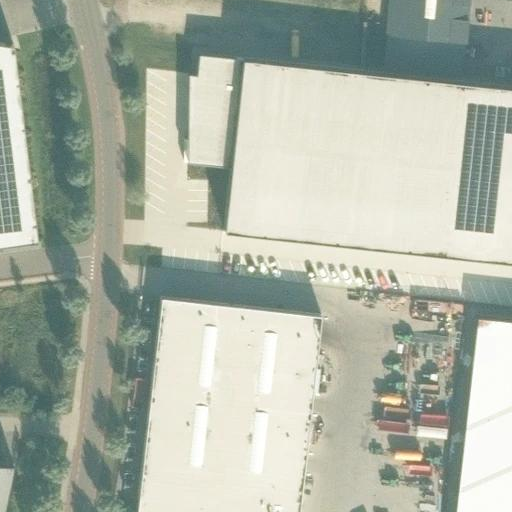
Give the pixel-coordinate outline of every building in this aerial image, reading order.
[(464,43),(468,0),(387,0),(385,35),(464,43)] [(0,244),(36,240),(12,45),(0,42),(0,244)] [(190,72),(189,160),(232,165),(225,229),(511,260),(511,86),(201,52),(198,73),(190,72)] [(140,476),(137,500),(147,501),(145,511),(298,511),(301,485),(320,314),(159,296),(139,476),(140,476)] [(511,511),(511,319),(475,315),(452,511),(511,511)] [(0,464),(0,511),(3,511),(13,464),(0,464)]
